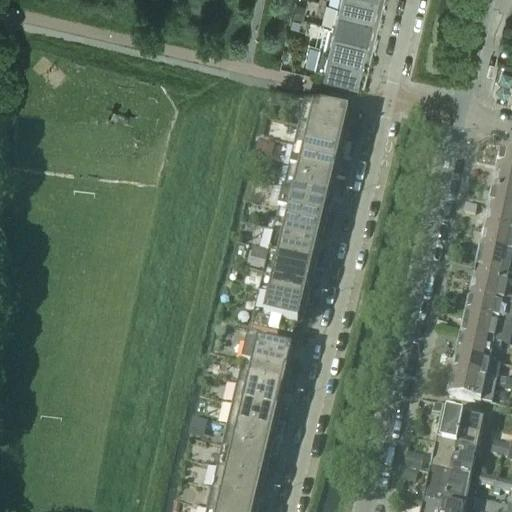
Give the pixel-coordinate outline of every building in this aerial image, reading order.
[(379,0),(337,0),(336,6),(376,15),(379,0)] [(305,7),(296,4),(293,18),(302,20),(305,7)] [(376,15),(336,6),(331,27),(371,36),(376,15)] [(371,36),(331,27),(326,47),(326,48),(366,58),(371,36)] [(366,58),(326,48),(326,47),(318,45),(318,46),(318,47),(313,66),(313,68),(360,79),(361,79),(366,58)] [(347,117),(304,107),(298,128),(347,140),(350,124),(345,122),(347,117)] [(347,140),(298,128),(293,149),(336,160),(337,155),(343,156),(347,140)] [(336,160),(293,149),(288,170),(336,182),(340,165),(335,164),(336,160)] [(511,153),(502,152),(497,173),(511,176),(511,153)] [(336,182),(288,170),(283,191),(326,202),(327,197),(333,198),(336,182)] [(511,176),(497,173),(493,193),(511,196),(511,176)] [(326,202),(283,191),(278,212),(326,224),(330,207),(325,206),(326,202)] [(511,196),(493,193),(489,213),(511,217),(511,196)] [(326,224),(278,212),(273,233),(316,244),(317,239),(323,240),(326,224)] [(511,217),(489,213),(484,232),(511,238),(511,217)] [(511,238),(484,232),(480,252),(511,258),(511,238)] [(316,244),(273,233),(268,254),(316,266),(320,250),(315,248),(316,244)] [(511,278),(511,258),(480,252),(476,271),(474,279),(506,286),(508,278),(511,278)] [(316,266),(268,254),(263,275),(306,286),(307,281),(312,282),(316,266)] [(306,286),(263,275),(258,296),(306,308),(310,292),(305,290),(306,286)] [(511,287),(506,286),(474,279),(470,300),(502,307),(510,309),(511,306),(511,287)] [(302,324),(306,308),(258,296),(250,330),(293,340),(297,323),(302,324)] [(497,327),(502,307),(470,300),(465,320),(497,327)] [(494,340),(497,327),(465,320),(461,340),(493,347),(494,340)] [(489,366),(489,365),(493,349),(493,347),(461,340),(457,359),(489,366)] [(501,351),(503,342),(494,340),(493,347),(493,349),(501,351)] [(247,343),(242,365),(290,377),(294,360),(289,359),(290,354),(247,343)] [(494,388),(499,368),(499,367),(489,365),(489,366),(457,359),(452,379),(494,388)] [(290,377),(242,365),(237,386),(280,396),(281,392),(286,393),(290,377)] [(491,406),(494,388),(452,379),(448,397),(481,404),(491,406)] [(511,382),(502,380),(500,387),(511,390),(511,385),(511,382)] [(280,396),(237,386),(232,407),(280,419),(284,402),(278,401),(280,396)] [(444,417),(446,409),(435,406),(434,415),(444,417)] [(280,419),(232,407),(227,428),(270,438),(271,434),(276,435),(280,419)] [(456,453),(465,413),(446,409),(444,417),(437,449),(456,453)] [(477,458),(485,418),(465,413),(456,453),(477,458)] [(270,438),(227,428),(222,449),(270,461),(274,444),(268,443),(270,438)] [(270,461),(222,449),(217,470),(260,480),(261,476),(266,477),(270,461)] [(437,449),(430,478),(450,482),(456,453),(437,449)] [(470,487),(477,458),(456,453),(450,482),(470,487)] [(260,480),(217,470),(212,491),(260,503),(264,486),(258,485),(260,480)] [(443,511),(450,482),(430,478),(424,508),(443,511)] [(498,492),(501,482),(481,478),(479,487),(498,492)] [(467,501),(470,487),(450,482),(443,511),(511,511),(511,504),(508,504),(507,510),(467,501)] [(511,495),(511,485),(501,482),(498,492),(511,495)] [(257,511),(260,503),(212,491),(206,511),(257,511)]
